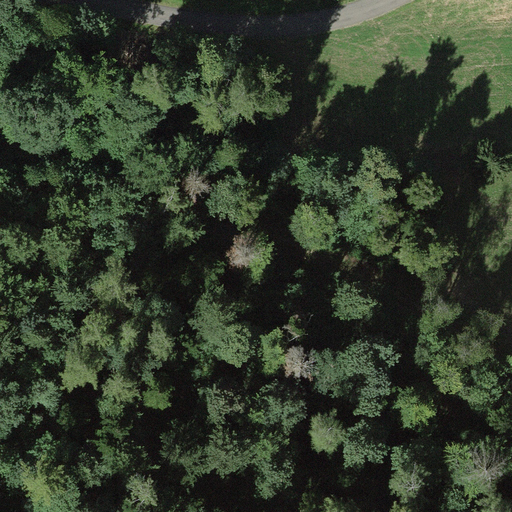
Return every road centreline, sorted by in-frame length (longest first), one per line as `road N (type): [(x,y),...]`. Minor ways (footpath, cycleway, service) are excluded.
road 1 (track): [(0,149),(108,173),(224,214),(428,313),(511,365)]
road 2 (unclassified): [(387,0),(343,17),(264,26),(68,0)]
